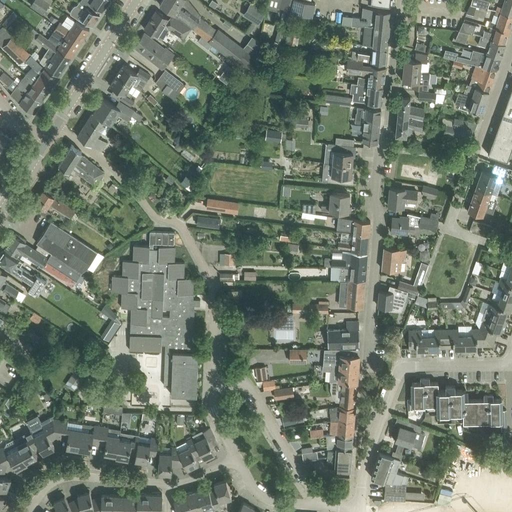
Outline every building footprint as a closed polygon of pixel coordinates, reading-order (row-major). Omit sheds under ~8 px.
[(43,14),(50,3),(45,0),(33,0),(30,5),(43,14)] [(80,0),(77,5),(75,5),(71,11),(71,14),(84,23),(86,21),(92,25),(100,14),(98,13),(81,1),(80,0)] [(81,0),(81,1),(98,13),(100,9),(102,11),(109,0),(81,0)] [(174,16),(178,18),(184,23),(192,28),(201,36),(208,41),(208,42),(211,44),(212,44),(249,73),(256,57),(259,42),(252,36),(244,48),(218,28),(217,30),(200,17),(200,18),(185,8),(190,1),(189,0),(188,0),(162,0),(160,4),(173,13),(172,13),(174,15),(174,16)] [(278,6),(284,8),(288,9),(290,0),(268,0),(265,16),(275,18),(278,6)] [(300,0),(290,0),(288,9),(288,10),(291,11),(291,12),(313,17),(315,3),(300,0)] [(487,9),(489,0),(471,0),(471,5),(476,6),(487,9)] [(511,0),(504,0),(502,8),(498,6),(497,10),(511,14),(511,0)] [(247,18),(258,24),(265,12),(250,3),(245,12),(249,14),(247,18)] [(474,15),(476,6),(471,5),(467,12),(466,13),(468,13),(474,15)] [(390,27),(391,11),(381,10),(376,10),(363,6),(361,17),(352,16),(351,25),(364,25),(364,26),(374,25),(390,27)] [(169,29),(184,38),(192,28),(184,23),(178,18),(174,16),(174,15),(172,13),(169,18),(156,10),(144,28),(146,30),(153,34),(158,37),(162,40),(169,29)] [(500,15),(498,23),(489,20),(487,25),(496,27),(509,31),(511,22),(511,14),(497,10),(496,14),(500,15)] [(59,19),(52,15),(49,19),(56,24),(59,19)] [(76,20),(71,28),(62,23),(60,21),(57,26),(75,38),(76,36),(82,40),(90,29),(76,20)] [(459,30),(469,33),(473,34),(476,25),(463,21),(459,30)] [(374,25),(364,26),(362,44),(372,46),(388,47),(390,27),(374,25)] [(71,57),(73,54),(82,40),(76,36),(75,38),(57,26),(53,31),(64,38),(59,45),(58,47),(57,48),(71,57)] [(283,29),(278,27),(273,45),(277,47),(283,29)] [(509,31),(496,27),(494,32),(485,29),(483,35),(506,44),(509,31)] [(466,43),(469,33),(459,30),(455,40),(466,43)] [(165,49),(152,39),(144,32),(134,47),(163,68),(174,54),(166,48),(165,49)] [(297,35),(291,33),(287,32),(285,42),(294,44),(297,35)] [(59,75),(71,57),(57,48),(58,47),(40,33),(36,38),(55,53),(51,58),(45,53),(39,60),(45,66),(59,75)] [(483,35),(483,36),(480,35),(478,44),(484,45),(489,47),(488,53),(501,57),(506,44),(483,35)] [(20,63),(29,53),(12,36),(2,47),(20,63)] [(211,44),(208,42),(208,41),(201,36),(198,41),(208,49),(212,44),(211,44)] [(409,46),(425,50),(426,43),(411,39),(409,46)] [(388,47),(372,46),(371,62),(386,63),(388,47)] [(297,60),(312,63),(314,53),(299,50),(297,60)] [(370,53),(366,52),(362,51),(353,50),(352,59),(358,60),(369,62),(370,53)] [(479,56),(476,64),(497,69),(500,59),(501,57),(488,53),(486,52),(484,58),(479,56)] [(404,58),(403,69),(428,72),(429,62),(427,61),(428,54),(426,54),(416,53),(415,59),(404,58)] [(58,77),(49,71),(45,68),(36,59),(31,55),(26,60),(38,71),(40,69),(42,71),(35,82),(48,90),(58,77)] [(252,69),(264,72),(266,62),(256,59),(252,69)] [(384,86),(384,78),(386,67),(362,64),(362,61),(358,60),(352,59),(347,59),(346,71),(360,72),(360,74),(368,74),(368,77),(359,76),(358,83),(367,85),(384,86)] [(457,60),(454,59),(452,65),(462,67),(463,62),(457,60)] [(137,73),(123,64),(117,74),(137,87),(144,77),(148,79),(151,75),(148,73),(140,68),(137,73)] [(471,77),(472,77),(470,84),(471,84),(476,86),(489,91),(497,69),(476,64),(471,77)] [(428,72),(403,69),(402,80),(412,81),(412,88),(428,89),(430,72),(428,72)] [(4,71),(0,75),(0,76),(9,84),(14,79),(4,71)] [(29,91),(42,100),(48,90),(35,82),(26,74),(21,80),(16,86),(27,94),(29,91)] [(134,93),(137,87),(117,74),(110,85),(123,93),(120,98),(129,103),(131,105),(135,99),(131,96),(134,93)] [(172,87),(167,84),(162,91),(174,99),(185,84),(178,79),(172,87)] [(367,85),(358,83),(357,93),(354,92),(353,99),(366,101),(366,102),(382,104),(384,86),(367,85)] [(467,84),(464,93),(486,101),(489,91),(476,86),(471,84),(470,84),(467,84)] [(16,86),(11,94),(20,102),(34,112),(42,100),(29,91),(27,94),(16,86)] [(436,100),(436,92),(428,92),(419,91),(418,99),(435,100),(436,100)] [(486,101),(464,93),(463,93),(459,91),(455,102),(460,104),(459,107),(468,110),(469,108),(481,112),(486,101)] [(445,93),(442,93),(436,92),(436,100),(435,100),(435,103),(442,104),(445,93)] [(155,104),(158,101),(150,94),(147,97),(155,104)] [(341,103),(341,96),(329,95),(328,101),(341,103)] [(400,95),(397,115),(405,116),(423,119),(425,108),(409,105),(411,96),(400,95)] [(131,115),(132,116),(135,110),(119,100),(116,105),(103,96),(93,112),(107,120),(112,124),(118,114),(128,120),(131,115)] [(511,103),(507,102),(503,112),(511,115),(511,103)] [(240,106),(239,114),(249,115),(250,107),(240,106)] [(366,107),(357,106),(357,112),(356,112),(355,122),(361,123),(361,122),(364,122),(362,141),(377,143),(381,109),(366,107)] [(135,110),(132,116),(140,120),(143,115),(135,110)] [(77,136),(83,139),(92,145),(101,151),(107,142),(97,136),(107,120),(93,112),(93,111),(77,136)] [(511,115),(503,112),(499,122),(511,127),(511,115)] [(405,116),(397,115),(395,134),(411,136),(412,128),(422,130),(423,119),(405,116)] [(468,120),(455,117),(453,126),(467,129),(468,120)] [(307,127),(308,119),(296,118),(295,126),(307,127)] [(496,133),(511,138),(511,127),(499,122),(496,133)] [(0,158),(2,160),(15,139),(1,131),(1,130),(0,128),(0,158)] [(281,139),(282,132),(283,131),(267,129),(265,139),(281,141),(281,139)] [(511,138),(496,133),(492,143),(511,150),(511,149),(511,138)] [(287,137),(286,147),(295,147),(295,138),(287,137)] [(511,150),(492,143),(488,154),(507,161),(511,150)] [(95,184),(98,179),(104,171),(81,153),(82,151),(72,144),(59,165),(69,171),(70,170),(76,175),(79,172),(95,184)] [(334,144),(334,150),(325,150),(324,162),(332,163),(332,164),(352,166),(353,153),(355,153),(356,146),(334,144)] [(332,163),(324,162),(322,180),(343,182),(353,183),(353,177),(351,177),(352,166),(332,164),(332,163)] [(476,187),(496,194),(497,190),(493,189),(495,181),(502,183),(508,167),(494,162),(491,172),(482,169),(476,187)] [(169,173),(165,179),(171,183),(175,178),(169,173)] [(181,181),(186,186),(191,179),(186,174),(181,181)] [(421,192),(436,196),(438,190),(438,188),(423,184),(421,192)] [(496,194),(476,187),(468,211),(483,216),(486,207),(489,198),(494,200),(496,194)] [(388,206),(398,207),(403,207),(404,200),(416,202),(417,191),(405,189),(390,188),(388,206)] [(46,209),(49,204),(67,215),(69,212),(73,216),(77,211),(54,197),(55,196),(43,189),(35,202),(32,207),(43,215),(46,209)] [(321,210),(341,211),(351,212),(351,209),(349,209),(350,194),(330,193),(329,205),(321,205),(321,210)] [(207,197),(206,209),(237,213),(239,202),(207,197)] [(302,211),(315,213),(316,204),(303,203),(302,211)] [(437,228),(438,220),(421,215),(421,216),(417,216),(417,214),(412,213),(412,215),(407,214),(407,216),(400,215),(400,217),(393,216),(391,230),(401,231),(407,232),(407,230),(414,231),(415,224),(418,225),(437,228)] [(220,218),(198,215),(196,224),(219,228),(220,218)] [(337,229),(353,231),(369,232),(370,221),(354,219),(338,216),(337,229)] [(473,219),(469,230),(476,233),(480,221),(473,219)] [(82,271),(87,267),(98,251),(61,226),(53,221),(38,243),(39,244),(51,251),(42,265),(72,285),(74,284),(81,272),(82,271)] [(486,224),(480,221),(476,233),(482,235),(486,224)] [(491,225),(486,224),(482,235),(487,237),(491,225)] [(133,254),(133,260),(123,260),(122,275),(112,275),(112,291),(122,292),(121,307),(131,307),(130,350),(162,351),(162,344),(165,345),(164,385),(171,385),(171,394),(187,395),(197,395),(198,352),(193,351),(194,334),(192,334),(193,310),(193,299),(194,294),(194,278),(184,277),(185,262),(175,262),(175,246),(169,246),(159,245),(159,248),(155,248),(155,244),(174,245),(175,231),(170,231),(150,231),(150,244),(150,245),(142,245),(134,244),(133,254)] [(369,234),(353,233),(341,232),(340,242),(339,241),(338,247),(351,250),(358,250),(368,251),(369,234)] [(15,234),(14,234),(5,247),(14,253),(23,259),(26,254),(42,265),(51,251),(39,244),(35,249),(25,243),(26,242),(26,241),(27,240),(16,233),(15,234)] [(503,247),(490,242),(488,249),(500,253),(501,254),(503,247)] [(299,244),(289,243),(287,252),(298,253),(299,244)] [(400,248),(394,247),(384,246),(382,268),(392,269),(404,271),(406,249),(400,249),(400,248)] [(0,263),(5,266),(12,271),(12,270),(26,279),(30,273),(19,267),(23,261),(5,250),(4,251),(2,251),(0,253),(0,254),(1,255),(0,257),(0,256),(0,263)] [(345,258),(332,257),(325,257),(324,265),(340,266),(349,267),(349,265),(366,266),(367,253),(346,252),(345,258)] [(430,258),(429,252),(420,253),(420,259),(425,260),(430,258)] [(225,253),(225,265),(234,265),(234,253),(225,253)] [(349,265),(349,267),(340,266),(339,280),(348,281),(349,278),(366,279),(366,266),(349,265)] [(0,287),(15,297),(19,290),(7,282),(4,286),(1,285),(8,274),(3,270),(0,268),(0,287)] [(244,271),(244,280),(256,280),(256,271),(244,271)] [(501,277),(499,282),(511,286),(511,273),(509,272),(507,279),(501,277)] [(30,273),(26,279),(29,282),(26,287),(38,295),(47,281),(35,274),(33,276),(30,273)] [(349,278),(348,281),(346,306),(363,307),(366,279),(349,278)] [(418,285),(400,279),(397,287),(410,291),(416,293),(418,285)] [(501,295),(511,299),(511,286),(499,282),(497,286),(503,288),(501,295)] [(399,305),(403,305),(408,291),(390,285),(389,286),(392,287),(390,292),(380,291),(378,306),(386,307),(386,309),(398,310),(399,305)] [(464,294),(470,296),(473,287),(467,285),(464,294)] [(427,307),(428,301),(428,297),(418,294),(415,302),(427,307)] [(487,302),(489,303),(491,303),(491,304),(508,310),(510,311),(511,307),(511,306),(511,299),(501,295),(498,301),(489,297),(487,302)] [(0,307),(0,308),(6,312),(11,305),(5,302),(6,301),(0,297),(0,307)] [(453,301),(456,307),(457,310),(461,307),(458,301),(453,301)] [(117,316),(106,303),(101,310),(114,320),(117,316)] [(312,303),(312,312),(328,312),(328,303),(312,303)] [(489,303),(485,314),(506,322),(509,314),(506,313),(508,310),(491,304),(491,303),(489,303)] [(276,322),(293,322),(293,312),(276,312),(276,322)] [(483,321),(480,328),(492,345),(497,331),(500,332),(501,328),(504,329),(506,322),(485,314),(482,321),(483,321)] [(114,320),(113,319),(110,324),(117,329),(120,324),(114,320)] [(349,345),(359,345),(359,320),(347,321),(347,328),(335,329),(328,329),(328,346),(349,345)] [(477,346),(492,345),(480,328),(472,329),(472,335),(465,335),(465,351),(473,351),(473,348),(477,348),(477,346)] [(421,329),(418,329),(408,329),(409,348),(416,348),(416,349),(421,349),(421,352),(428,352),(428,335),(422,335),(421,329)] [(435,335),(428,335),(428,352),(436,351),(436,349),(441,349),(441,347),(447,347),(446,329),(434,329),(435,335)] [(459,329),(446,329),(447,347),(453,347),(453,349),(457,348),(457,351),(465,351),(465,335),(459,335),(459,329)] [(29,330),(25,335),(36,343),(40,337),(29,330)] [(8,351),(5,349),(7,346),(0,340),(0,349),(2,351),(1,352),(6,355),(7,353),(8,351)] [(290,348),(290,362),(307,362),(307,348),(290,348)] [(340,354),(340,356),(338,356),(337,366),(358,368),(359,354),(340,354)] [(342,379),(358,380),(358,372),(358,368),(337,366),(331,365),(323,365),(323,370),(331,370),(330,381),(331,381),(338,380),(338,379),(342,379)] [(267,371),(266,366),(255,367),(255,368),(257,379),(268,378),(267,371)] [(77,391),(86,378),(75,370),(66,384),(77,391)] [(507,430),(506,409),(502,409),(502,398),(493,398),(493,394),(484,395),(484,399),(468,399),(468,393),(463,393),(463,389),(455,389),(455,385),(445,385),(446,389),(438,390),(438,382),(430,382),(430,378),(420,378),(420,382),(412,382),(412,398),(408,398),(408,409),(413,409),(413,406),(437,405),(437,413),(463,413),(463,423),(501,422),(502,430),(507,430)] [(342,379),(341,391),(357,392),(358,380),(342,379)] [(275,398),(294,396),(293,386),(274,389),(275,398)] [(355,406),(345,406),(339,405),(330,407),(330,412),(339,410),(338,420),(354,421),(355,406)] [(130,422),(131,412),(123,412),(122,414),(122,420),(130,422)] [(295,413),(282,416),(284,425),(293,423),(292,419),(296,418),(295,413)] [(30,427),(31,430),(38,442),(43,452),(55,446),(49,436),(55,432),(53,418),(53,414),(30,427)] [(53,418),(55,432),(68,434),(66,446),(78,448),(81,429),(83,423),(68,421),(53,418)] [(422,425),(420,424),(416,423),(409,420),(406,419),(404,426),(400,425),(397,434),(395,439),(395,440),(399,441),(405,443),(421,448),(423,440),(425,433),(420,432),(422,425)] [(354,421),(338,420),(337,434),(353,434),(354,421)] [(94,425),(94,426),(93,431),(89,431),(81,429),(78,448),(91,450),(93,439),(99,439),(101,426),(94,425)] [(109,427),(101,426),(99,439),(106,441),(104,452),(116,454),(117,454),(119,438),(121,429),(109,427)] [(193,435),(194,437),(195,441),(200,450),(204,458),(215,452),(210,442),(216,439),(210,426),(203,429),(204,430),(193,435)] [(311,437),(324,435),(323,428),(310,429),(311,437)] [(31,430),(14,438),(14,439),(15,441),(17,444),(18,444),(27,461),(37,455),(32,445),(38,442),(31,430)] [(137,448),(139,435),(139,434),(127,433),(126,439),(119,438),(117,454),(116,454),(116,457),(128,459),(130,447),(137,448)] [(353,434),(337,434),(326,435),(327,444),(327,449),(336,448),(336,447),(352,448),(353,434)] [(151,437),(139,435),(137,448),(135,460),(148,462),(149,450),(156,451),(159,437),(151,436),(151,437)] [(297,436),(290,440),(295,448),(301,444),(297,436)] [(200,450),(195,441),(194,437),(176,445),(177,448),(179,452),(184,461),(187,469),(199,463),(194,452),(200,450)] [(28,463),(27,461),(18,444),(17,444),(15,441),(14,439),(6,443),(4,446),(0,448),(0,458),(4,462),(11,459),(16,469),(28,463)] [(184,461),(179,452),(177,448),(172,447),(172,454),(159,453),(159,462),(159,472),(171,473),(172,461),(184,461)] [(328,451),(327,457),(352,459),(352,448),(336,447),(336,448),(336,452),(328,451)] [(402,453),(395,451),(393,450),(391,455),(400,458),(401,459),(403,454),(402,453)] [(302,452),(303,460),(314,459),(313,451),(305,452),(302,452)] [(406,482),(393,482),(396,471),(398,466),(400,458),(391,455),(380,452),(371,477),(377,478),(386,481),(385,491),(406,492),(406,490),(406,482)] [(327,468),(351,470),(352,459),(327,457),(327,468)] [(0,487),(6,490),(11,478),(0,474),(0,473),(4,463),(4,462),(0,458),(0,487)] [(311,459),(303,460),(312,476),(317,476),(317,470),(311,459)] [(217,494),(211,495),(210,496),(213,504),(214,509),(222,507),(221,506),(225,504),(224,499),(232,497),(226,479),(214,482),(217,494)] [(201,508),(213,504),(210,496),(211,495),(208,486),(196,490),(201,508)] [(190,511),(202,511),(201,508),(196,490),(184,493),(185,496),(185,495),(190,511)] [(77,494),(79,501),(82,511),(101,511),(101,500),(93,502),(90,491),(77,494)] [(385,491),(384,498),(405,500),(406,492),(385,491)] [(149,511),(150,493),(137,493),(137,495),(138,495),(138,511),(149,511)] [(161,511),(162,493),(150,493),(149,511),(161,511)] [(102,494),(101,500),(101,511),(113,511),(114,494),(102,494)] [(114,494),(113,511),(125,511),(126,495),(114,494)] [(54,502),(60,511),(59,511),(82,511),(79,501),(71,506),(65,495),(54,502)] [(138,511),(138,495),(137,495),(126,495),(125,511),(138,511)] [(177,511),(190,511),(185,495),(185,496),(174,499),(177,511)] [(237,511),(251,511),(253,509),(254,507),(243,501),(237,511)]
